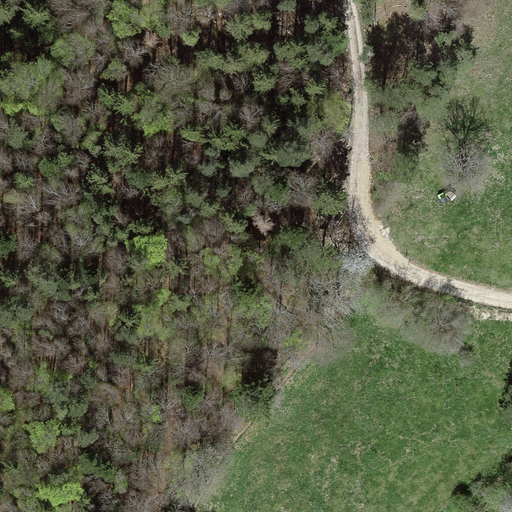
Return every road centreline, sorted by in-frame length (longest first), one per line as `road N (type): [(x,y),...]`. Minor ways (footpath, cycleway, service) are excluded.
road 1 (track): [(345,0),(361,66),(354,218),(371,253)]
road 2 (track): [(371,253),(416,275),(511,300)]
